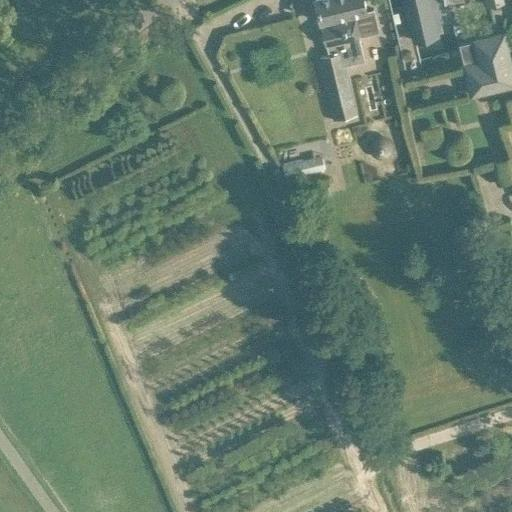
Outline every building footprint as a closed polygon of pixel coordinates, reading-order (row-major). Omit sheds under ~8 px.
[(364,0),(315,0),(326,43),(329,54),(320,56),(328,89),(329,89),(336,117),(358,112),(346,64),(364,59),(358,35),(360,35),(378,30),(373,8),(367,10),(366,5),(364,0)] [(430,0),(416,0),(406,2),(411,27),(436,21),(430,0)] [(482,60),(466,64),(474,93),(511,83),(511,57),(505,32),(476,39),(482,60)] [(414,39),(417,57),(444,54),(441,36),(414,39)] [(227,73),(219,76),(230,99),(238,95),(227,73)] [(306,172),(302,157),(283,162),(286,176),(306,172)]
